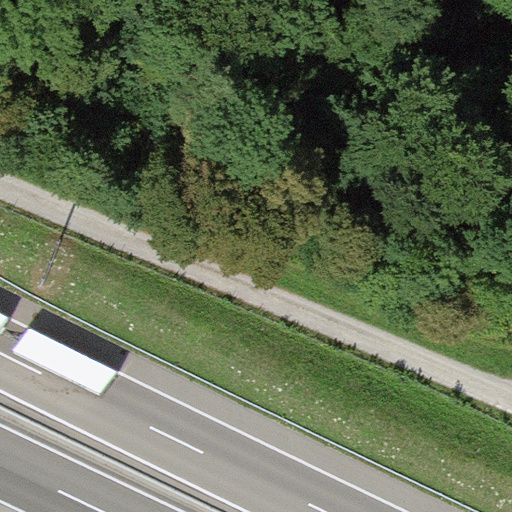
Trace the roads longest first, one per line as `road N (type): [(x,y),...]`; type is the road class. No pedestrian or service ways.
road 1 (track): [(511,402),(0,185)]
road 2 (motorway): [(327,511),(0,352)]
